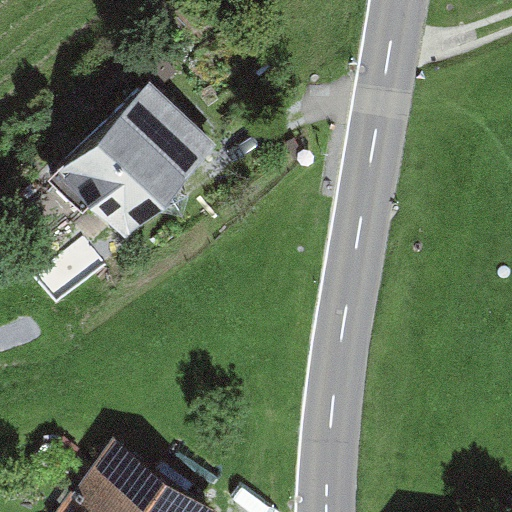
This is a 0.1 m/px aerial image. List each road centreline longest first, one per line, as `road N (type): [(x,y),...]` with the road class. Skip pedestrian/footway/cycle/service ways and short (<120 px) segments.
road 1 (tertiary): [(398,0),(336,378),(330,511)]
road 2 (unknown): [(204,175),(288,127),(389,53)]
road 3 (track): [(389,53),(511,15)]
